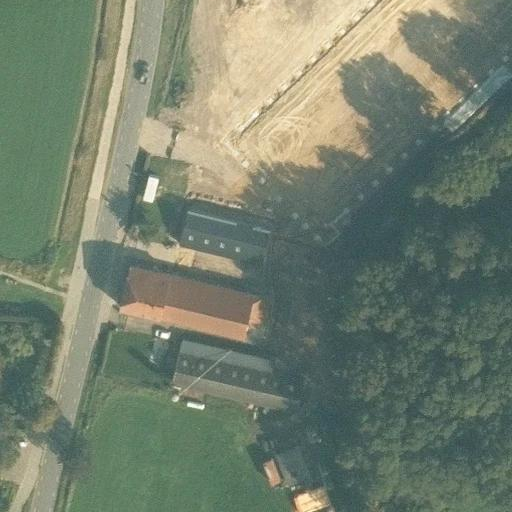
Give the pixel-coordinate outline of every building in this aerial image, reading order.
[(511,0),(378,0),(227,146),(325,248),(342,234),(333,224),(511,54),(511,0)] [(192,173),(184,204),(253,220),(260,189),(192,173)] [(279,267),(285,241),(271,230),(185,208),(177,243),(279,267)] [(174,319),(185,276),(131,263),(120,306),(174,319)] [(185,276),(174,319),(242,336),(247,318),(263,322),(269,298),(185,276)] [(296,411),(297,407),(303,383),(304,380),(179,350),(172,381),(296,411)] [(299,442),(275,451),(287,484),(312,474),(299,442)]
